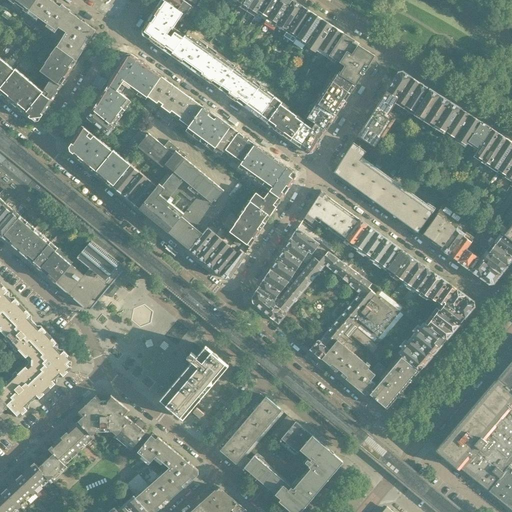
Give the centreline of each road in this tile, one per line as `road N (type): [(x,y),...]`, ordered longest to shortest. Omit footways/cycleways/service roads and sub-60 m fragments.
road 1 (residential): [(315,174),(117,29)]
road 2 (residential): [(231,301),(45,147)]
road 3 (residential): [(511,315),(315,174)]
road 4 (residential): [(411,451),(231,301)]
road 5 (residential): [(384,485),(264,382)]
road 6 (residential): [(411,451),(511,332)]
road 7 (residential): [(0,255),(83,328),(101,369)]
road 8 (residential): [(315,174),(231,301)]
road 9 (residential): [(395,50),(315,174)]
road 10 (residential): [(0,467),(101,369)]
road 11 (residential): [(117,29),(45,147)]
road 12 (residential): [(395,50),(511,124)]
road 13 (residential): [(101,369),(205,452)]
